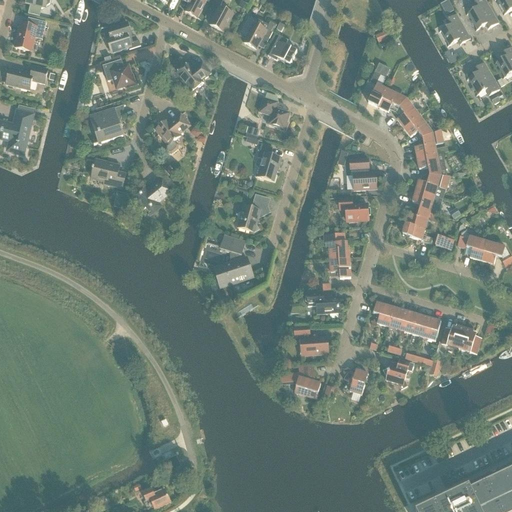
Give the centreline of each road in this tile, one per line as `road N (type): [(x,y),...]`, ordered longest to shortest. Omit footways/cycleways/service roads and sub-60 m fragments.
road 1 (residential): [(374,245),(393,174),(390,154),(382,138),(312,101)]
road 2 (residential): [(267,259),(312,101)]
road 3 (residential): [(305,95),(165,24)]
road 4 (residential): [(136,148),(165,24)]
road 5 (unclassified): [(481,321),(360,290)]
road 6 (residential): [(490,280),(374,245)]
